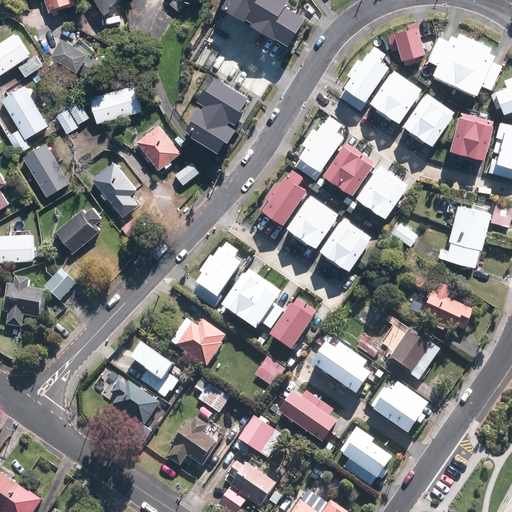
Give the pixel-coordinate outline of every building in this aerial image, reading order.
[(47,0),(51,12),(79,4),(77,0),(47,0)] [(93,0),(104,15),(109,11),(109,7),(117,0),(93,0)] [(189,0),(174,0),(172,3),(181,10),(189,0)] [(226,0),(222,7),(252,25),(250,27),(274,41),(275,38),(287,46),(304,19),(284,7),(288,0),(226,0)] [(420,60),(411,29),(389,36),(398,66),(420,60)] [(0,77),(33,55),(18,32),(0,43),(0,77)] [(435,76),(455,85),(473,46),(453,37),(450,43),(441,39),(431,60),(441,64),(435,76)] [(101,63),(62,38),(50,57),(89,82),(101,63)] [(493,56),(473,46),(455,85),(474,95),(480,82),(490,87),(500,66),(490,61),(493,56)] [(358,113),(387,69),(378,63),(382,56),(369,47),(335,98),(358,113)] [(38,54),(20,66),(27,76),(45,65),(38,54)] [(406,85),(391,74),(367,105),(382,117),(406,85)] [(192,138),(218,155),(225,142),(227,143),(235,131),(233,130),(242,115),(238,112),(246,98),(212,78),(197,102),(199,104),(190,120),(190,122),(186,130),(192,138)] [(490,95),(498,117),(511,112),(511,78),(500,82),(503,91),(490,95)] [(144,111),(137,84),(92,96),(99,123),(144,111)] [(4,99),(27,138),(51,125),(27,85),(4,99)] [(422,97),(406,85),(382,117),(398,129),(422,97)] [(263,91),(254,86),(244,104),(252,109),(263,91)] [(441,105),(426,93),(401,125),(417,137),(441,105)] [(69,106),(80,124),(90,118),(79,100),(69,106)] [(457,117),(441,105),(417,137),(432,148),(457,117)] [(80,126),(69,109),(58,115),(69,133),(80,126)] [(299,158),(319,172),(343,137),(336,132),(341,125),(329,116),(317,132),(314,129),(302,145),(306,148),(299,158)] [(477,122),(458,116),(446,154),(465,160),(477,122)] [(496,128),(477,122),(465,160),(483,165),(496,128)] [(511,168),(511,124),(502,122),(492,163),(511,168)] [(183,152),(161,124),(139,142),(161,169),(183,152)] [(49,196),(73,182),(49,142),(25,156),(49,196)] [(357,151),(346,144),(323,177),(337,186),(359,153),(357,151)] [(375,163),(359,153),(337,186),(353,196),(375,163)] [(117,161),(95,179),(126,217),(141,204),(133,194),(139,189),(117,161)] [(193,161),(177,174),(185,184),(201,172),(193,161)] [(394,179),(379,167),(355,199),(370,211),(394,179)] [(262,212),(282,226),(306,191),(297,185),(303,177),(292,170),(286,179),(285,178),(280,186),(276,184),(266,198),(270,201),(262,212)] [(410,191),(394,179),(370,211),(386,223),(410,191)] [(0,211),(12,204),(0,184),(0,211)] [(324,208),(309,196),(285,228),(300,239),(324,208)] [(511,225),(511,203),(499,200),(493,220),(511,225)] [(461,203),(454,227),(488,235),(494,211),(461,203)] [(105,218),(95,206),(89,211),(86,208),(56,232),(74,254),(103,230),(98,223),(105,218)] [(340,219),(324,208),(300,239),(316,251),(340,219)] [(147,223),(139,214),(123,227),(131,236),(147,223)] [(360,231),(344,219),(320,251),(335,263),(360,231)] [(420,235),(402,222),(394,233),(412,246),(420,235)] [(488,235),(454,227),(451,239),(453,240),(451,248),(443,246),(440,256),(477,266),(482,247),(484,248),(488,235)] [(375,243),(360,231),(335,263),(351,274),(375,243)] [(36,234),(0,235),(0,262),(37,261),(36,234)] [(240,265),(216,248),(191,282),(215,300),(240,265)] [(63,269),(46,286),(61,300),(77,283),(63,269)] [(32,288),(33,280),(18,277),(17,285),(10,284),(5,312),(11,313),(8,325),(24,328),(26,315),(45,319),(50,291),(32,288)] [(263,288),(248,277),(224,308),(239,320),(263,288)] [(450,297),(454,288),(443,283),(438,293),(436,291),(424,315),(457,331),(460,325),(467,329),(476,308),(450,297)] [(279,300),(263,288),(239,320),(255,332),(279,300)] [(291,348),(313,316),(311,315),(315,310),(297,298),(294,303),(292,302),(270,334),(291,348)] [(229,336),(206,319),(201,326),(194,321),(178,345),(209,367),(226,343),(224,342),(229,336)] [(443,349),(413,327),(391,359),(421,380),(443,349)] [(367,335),(359,346),(376,358),(384,347),(367,335)] [(336,348),(326,341),(312,362),(336,379),(355,353),(340,342),(336,348)] [(178,365),(145,343),(134,359),(150,370),(143,380),(167,397),(171,391),(174,392),(181,381),(172,374),(178,365)] [(355,393),(370,373),(363,367),(367,361),(355,353),(336,379),(355,393)] [(288,367),(270,355),(257,374),(274,386),(288,367)] [(221,413),(233,397),(202,376),(195,386),(204,392),(200,398),(221,413)] [(129,385),(122,380),(112,393),(119,398),(114,404),(146,426),(162,403),(131,381),(129,385)] [(394,387),(390,384),(372,408),(391,422),(409,398),(413,392),(398,382),(394,387)] [(301,397),(292,390),(277,410),(302,427),(316,408),(321,401),(306,391),(301,397)] [(406,433),(428,403),(413,392),(409,398),(391,422),(406,433)] [(324,443),(338,424),(328,416),(333,410),(321,401),(316,408),(302,427),(324,443)] [(244,408),(227,432),(236,439),(253,414),(244,408)] [(211,422),(199,414),(194,421),(188,417),(172,440),(177,444),(170,454),(182,463),(190,453),(205,464),(221,440),(206,429),(211,422)] [(278,430),(257,416),(235,448),(252,459),(258,450),(263,453),(278,430)] [(374,446),(356,433),(342,453),(350,458),(344,466),(355,474),(374,446)] [(371,485),(391,458),(374,446),(355,474),(371,485)] [(279,483),(250,463),(247,466),(239,461),(231,474),(237,479),(220,504),(231,511),(240,511),(250,498),(263,507),(279,483)] [(15,491),(21,482),(0,466),(0,506),(4,509),(4,508),(15,492),(15,491)] [(323,469),(318,476),(324,480),(329,473),(323,469)] [(4,508),(4,509),(7,511),(32,511),(33,511),(44,497),(32,488),(32,489),(21,482),(15,491),(15,492),(4,508)] [(321,511),(303,499),(293,511),(321,511)]
